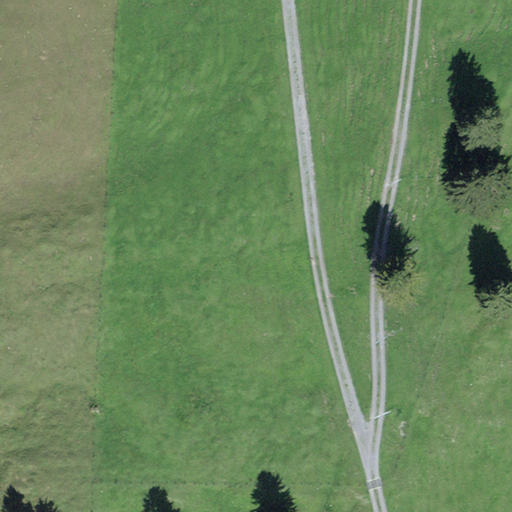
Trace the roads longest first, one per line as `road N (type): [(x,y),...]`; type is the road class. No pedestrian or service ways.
road 1 (track): [(378,511),(319,278),(288,0)]
road 2 (track): [(366,467),(375,251),(409,0)]
